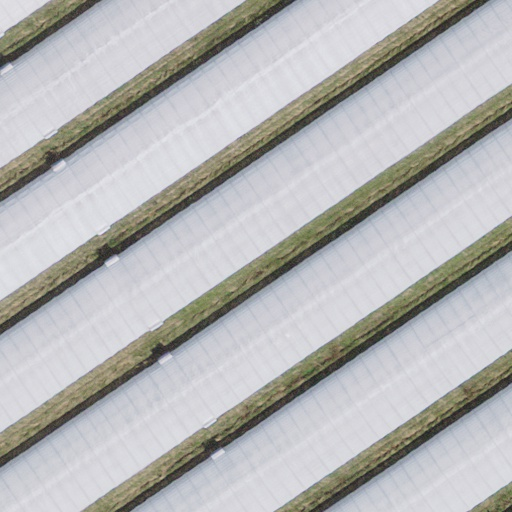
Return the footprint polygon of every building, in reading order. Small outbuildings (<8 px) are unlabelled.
[(0,166),(244,0),(102,0),(0,70),(0,166)] [(0,0),(0,36),(53,0),(0,0)] [(0,435),(511,87),(511,0),(499,0),(0,339),(0,435)] [(0,299),(440,0),(298,0),(0,203),(0,299)] [(0,511),(73,511),(511,214),(511,117),(0,466),(0,511)] [(271,511),(511,348),(511,252),(129,511),(271,511)] [(464,511),(511,480),(511,384),(323,511),(464,511)]
